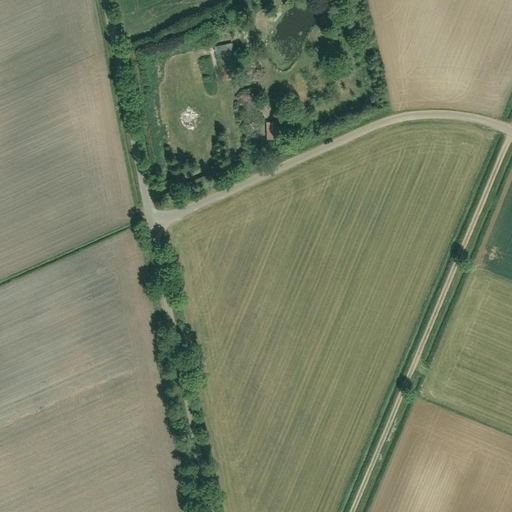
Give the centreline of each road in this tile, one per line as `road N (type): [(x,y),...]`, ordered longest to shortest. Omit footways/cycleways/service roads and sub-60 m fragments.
road 1 (track): [(352,511),(511,133)]
road 2 (residential): [(511,130),(440,114),(396,117),(148,221)]
road 3 (residential): [(208,511),(148,221)]
road 4 (residential): [(148,221),(104,0)]
